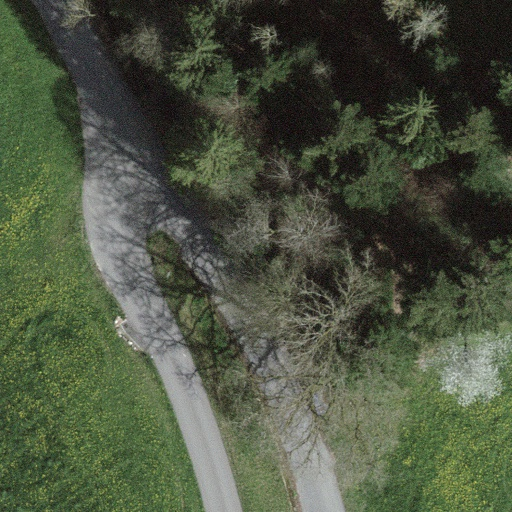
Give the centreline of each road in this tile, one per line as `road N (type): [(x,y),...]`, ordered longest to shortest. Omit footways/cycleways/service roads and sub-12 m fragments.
road 1 (track): [(291,403),(357,393),(382,375),(430,308),(441,254),(433,199),(331,0)]
road 2 (unclassified): [(131,130),(291,403),(323,511)]
road 3 (unclassified): [(226,511),(198,410),(128,233),(119,191),(131,130)]
road 4 (unclassified): [(56,0),(131,130)]
